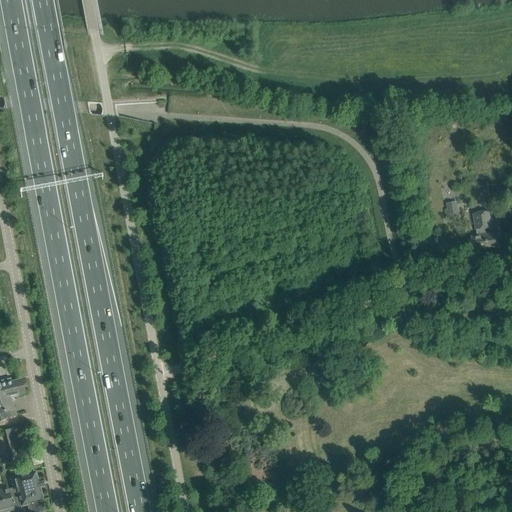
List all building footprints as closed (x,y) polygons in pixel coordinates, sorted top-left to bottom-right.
[(482,183),(484,202),(493,201),(490,182),(482,183)] [(457,221),(456,190),(444,190),(445,221),(457,221)] [(483,212),(485,229),(492,227),(490,211),(483,212)] [(486,234),(485,229),(483,212),(473,214),(475,230),(476,230),(477,236),(471,237),(473,251),(488,248),(486,234)] [(486,234),(488,248),(504,246),(501,232),(486,234)] [(0,416),(1,420),(15,416),(16,416),(9,399),(18,396),(17,394),(23,392),(21,380),(2,385),(0,377),(0,416)] [(6,447),(17,446),(17,438),(13,438),(12,431),(5,431),(6,447)] [(43,487),(41,482),(38,483),(35,472),(10,479),(13,488),(1,491),(6,511),(22,507),(22,506),(27,504),(29,511),(37,511),(44,510),(41,501),(42,500),(39,488),(43,487)]
